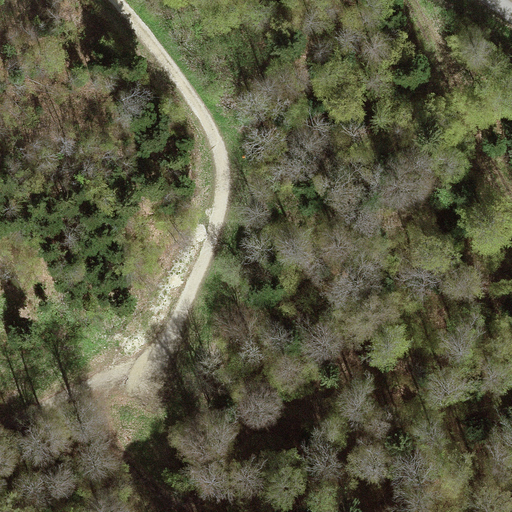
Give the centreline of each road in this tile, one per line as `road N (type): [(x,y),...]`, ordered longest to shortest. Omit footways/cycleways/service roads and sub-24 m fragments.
road 1 (track): [(117,0),(202,112),(221,180),(201,251),(178,288),(92,372)]
road 2 (track): [(511,198),(409,0)]
